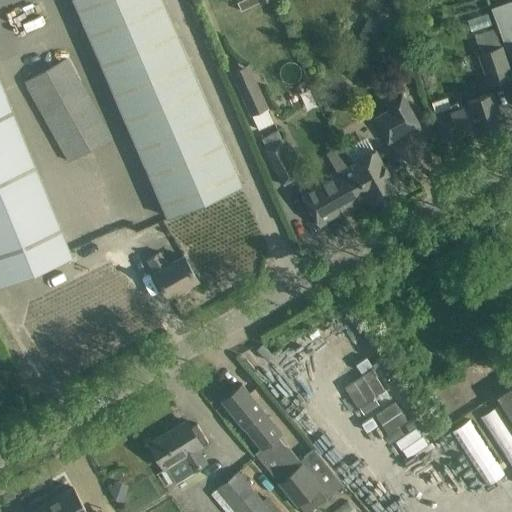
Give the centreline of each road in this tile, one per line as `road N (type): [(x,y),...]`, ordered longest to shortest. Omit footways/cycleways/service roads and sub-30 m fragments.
road 1 (unclassified): [(0,456),(511,161)]
road 2 (unknown): [(303,281),(180,0)]
